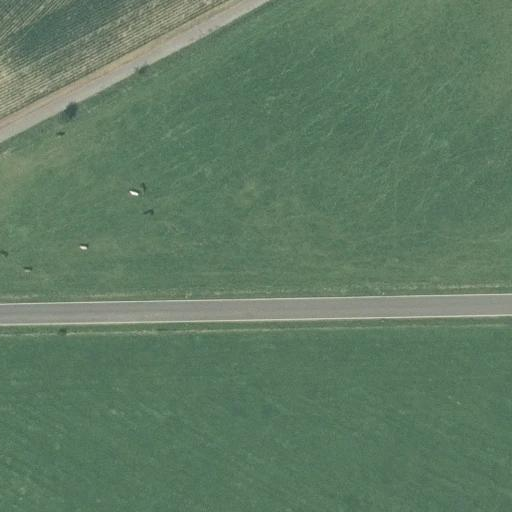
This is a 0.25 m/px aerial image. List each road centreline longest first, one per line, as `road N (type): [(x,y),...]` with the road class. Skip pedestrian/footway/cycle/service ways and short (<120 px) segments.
road 1 (tertiary): [(0,312),(511,301)]
road 2 (unclassified): [(0,138),(260,0)]
